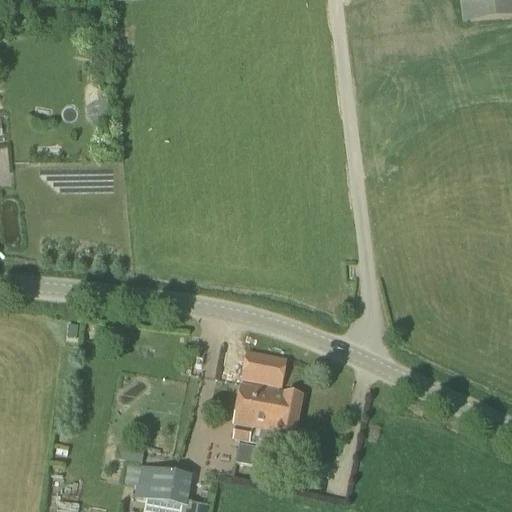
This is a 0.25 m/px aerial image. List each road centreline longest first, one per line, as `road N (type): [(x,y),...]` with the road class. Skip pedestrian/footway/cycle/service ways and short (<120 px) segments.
road 1 (tertiary): [(511,432),(342,349),(243,314),(0,282)]
road 2 (unknown): [(364,359),(368,283),(336,0)]
